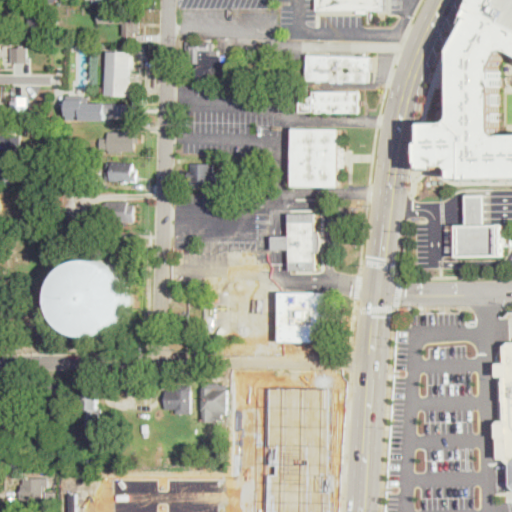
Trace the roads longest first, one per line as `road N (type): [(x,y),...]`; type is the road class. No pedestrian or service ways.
road 1 (residential): [(372,362),(0,361)]
road 2 (residential): [(159,359),(168,0)]
road 3 (secondary): [(379,288),(403,99),(442,0)]
road 4 (secondary): [(363,511),(372,362)]
road 5 (residential): [(511,290),(379,288)]
